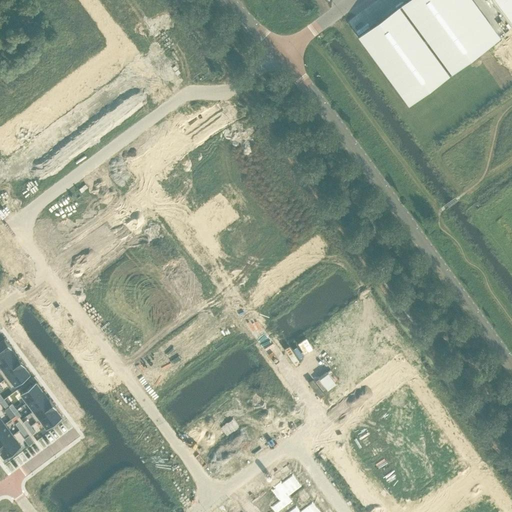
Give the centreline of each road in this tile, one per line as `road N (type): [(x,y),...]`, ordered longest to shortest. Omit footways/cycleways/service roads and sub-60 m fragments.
road 1 (unclassified): [(511,369),(280,54)]
road 2 (residential): [(322,421),(401,363),(482,475)]
road 3 (residential): [(122,44),(0,134)]
road 4 (residential): [(151,193),(238,308)]
road 5 (residential): [(156,372),(70,258)]
road 6 (residential): [(238,308),(322,421)]
road 7 (residential): [(183,128),(280,54)]
